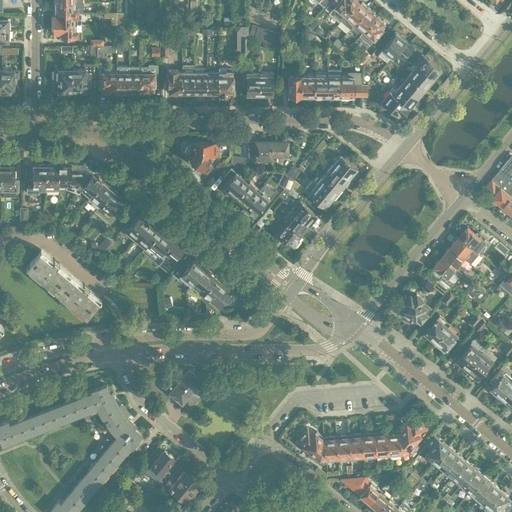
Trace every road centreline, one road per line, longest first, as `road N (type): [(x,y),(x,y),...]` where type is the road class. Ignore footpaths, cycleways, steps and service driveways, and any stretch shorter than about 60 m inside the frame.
road 1 (residential): [(404,148),(346,119),(156,119),(134,126),(116,145)]
road 2 (tertiary): [(121,352),(314,348),(350,329)]
road 3 (tertiary): [(294,287),(116,145)]
road 4 (residential): [(357,324),(511,453)]
road 5 (tertiary): [(294,287),(249,333),(118,339)]
road 6 (tertiary): [(404,148),(294,287)]
road 7 (residential): [(228,476),(139,401),(121,352)]
road 8 (tertiary): [(357,324),(464,199)]
road 9 (residential): [(262,439),(299,397),(377,390)]
road 10 (residential): [(34,128),(34,0)]
road 11 (tertiary): [(0,385),(121,352)]
road 12 (residential): [(108,283),(52,238),(0,239)]
road 13 (tertiary): [(118,339),(0,370)]
